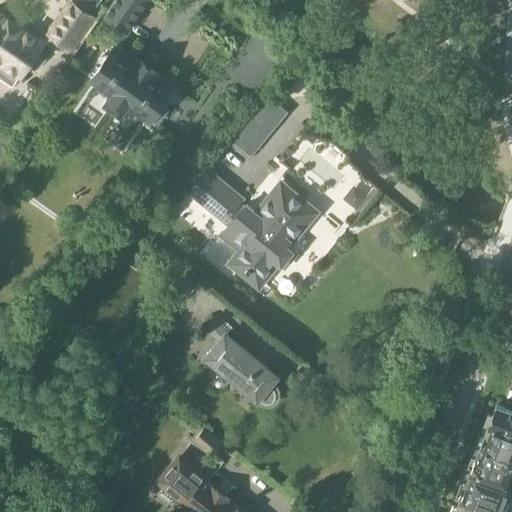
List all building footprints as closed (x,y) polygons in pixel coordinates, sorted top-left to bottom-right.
[(146,0),(116,0),(105,15),(127,31),(148,1),(146,0)] [(71,47),(92,18),(70,3),(49,32),(71,47)] [(0,61),(20,75),(43,42),(0,11),(0,61)] [(149,121),(174,86),(155,72),(156,71),(141,60),(140,61),(116,44),(91,80),(111,95),(104,104),(122,117),(129,107),(149,121)] [(275,118),(283,109),(267,96),(260,105),(275,118)] [(189,189),(187,191),(209,210),(227,224),(223,228),(222,228),(217,234),(236,250),(225,263),(259,291),(280,265),(285,270),(299,253),(288,245),(303,227),(299,224),(301,221),(308,227),(321,210),(280,177),(255,208),(246,201),(240,208),(237,206),(240,202),(242,203),(246,198),(207,166),(204,170),(204,171),(189,189)] [(143,264),(161,280),(177,263),(160,247),(143,264)] [(190,293),(201,279),(179,259),(172,277),(190,293)] [(207,357),(260,400),(263,402),(265,403),(268,403),(271,402),(274,400),(276,398),(277,394),(277,392),(276,389),(274,386),(280,379),(226,334),(228,331),(213,319),(206,328),(220,341),(207,357)] [(366,382),(352,370),(340,385),(353,396),(366,382)] [(488,426),(511,435),(511,410),(496,404),(493,414),(489,412),(485,423),(489,425),(488,426)] [(511,459),(511,435),(488,426),(484,435),(480,434),(476,445),(480,446),(480,447),(511,459)] [(204,428),(195,439),(214,455),(223,444),(204,428)] [(511,485),(511,484),(511,459),(480,447),(476,457),(472,456),(468,466),(472,468),(471,470),(511,485)] [(160,483),(196,511),(245,511),(215,488),(216,487),(180,457),(160,483)] [(460,497),(500,511),(501,511),(510,490),(469,475),(465,485),(461,483),(457,494),(461,496),(460,497)] [(500,511),(460,497),(457,507),(453,506),(450,511),(500,511)]
